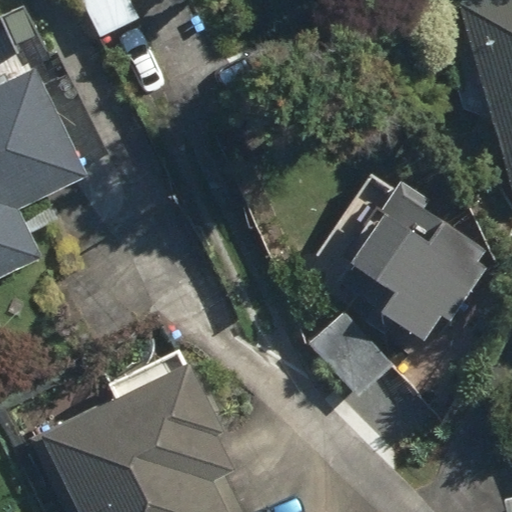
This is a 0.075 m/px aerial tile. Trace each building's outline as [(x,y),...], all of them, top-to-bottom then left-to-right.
[(79,0),(97,39),(137,20),(128,0),(79,0)] [(511,0),(471,0),(454,6),(511,189),(511,0)] [(28,68),(0,82),(0,277),(41,257),(16,207),(81,175),(28,68)] [(418,237),(380,213),(343,272),(387,300),(379,314),(435,349),(494,255),(432,216),(418,237)] [(186,355),(30,440),(69,511),(215,511),(201,486),(231,469),(212,435),(225,427),(186,355)] [(511,511),(511,496),(501,500),(504,511),(511,511)]
